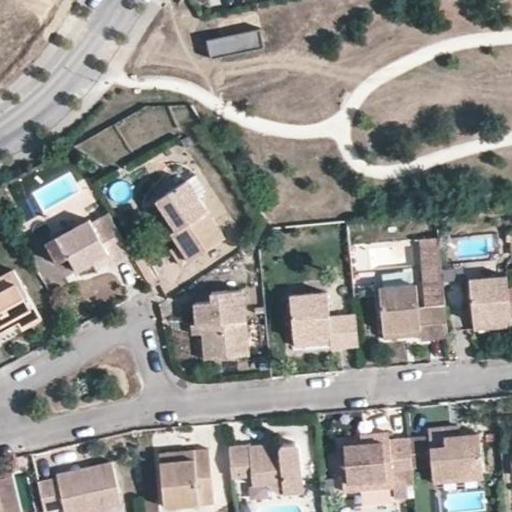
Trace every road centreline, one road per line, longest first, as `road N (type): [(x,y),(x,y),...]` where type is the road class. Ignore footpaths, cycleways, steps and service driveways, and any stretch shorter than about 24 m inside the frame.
road 1 (residential): [(159,411),(511,376)]
road 2 (residential): [(0,398),(130,335),(140,342),(159,411)]
road 3 (residential): [(0,134),(47,102),(125,0)]
road 4 (residential): [(0,430),(159,411)]
